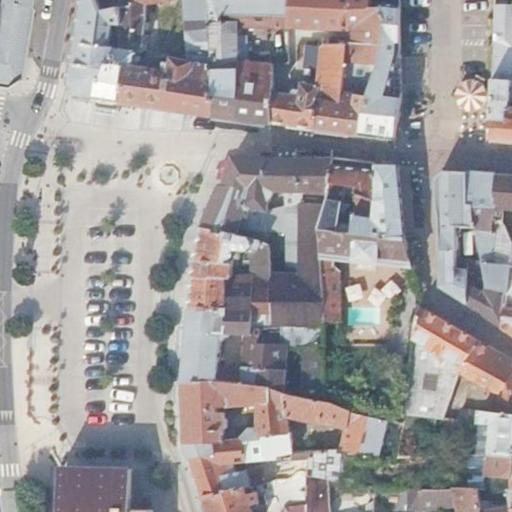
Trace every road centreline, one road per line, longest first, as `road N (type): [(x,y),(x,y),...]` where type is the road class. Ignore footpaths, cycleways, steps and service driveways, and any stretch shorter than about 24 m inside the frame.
road 1 (residential): [(29,116),(18,139),(0,267)]
road 2 (residential): [(60,0),(45,90),(29,116)]
